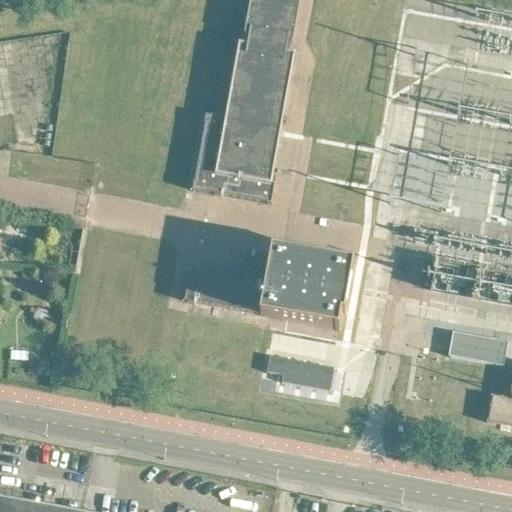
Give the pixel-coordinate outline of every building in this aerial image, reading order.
[(291,55),(300,0),(250,0),(242,46),(239,45),(225,120),(206,117),(192,192),(210,195),(271,206),(275,186),(271,185),(294,56),(291,55)] [(190,272),(185,302),(246,313),(260,316),(260,317),(339,331),(342,315),(345,316),(354,266),(272,251),(271,258),(246,254),(241,281),(196,273),(190,272)] [(452,335),(448,358),(497,367),(503,368),(507,345),(502,344),(452,335)] [(270,358),(267,374),(283,377),(286,361),(270,358)] [(423,358),(411,427),(426,430),(438,360),(423,358)] [(283,377),(281,384),(330,393),(334,370),(286,361),(283,377)] [(511,428),(511,401),(491,398),(486,424),(511,428)] [(0,511),(79,511),(0,497),(0,511)]
